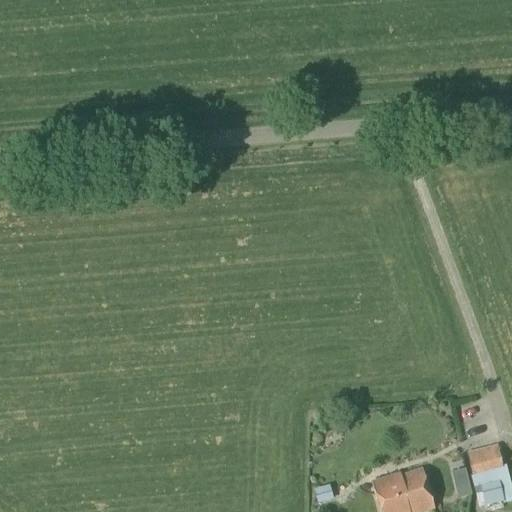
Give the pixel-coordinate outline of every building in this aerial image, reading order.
[(472,426),(477,445),(488,442),(482,423),(472,426)] [(478,490),(482,509),(511,502),(511,496),(504,466),(501,467),(496,448),(464,456),(472,492),(478,490)] [(372,484),(379,511),(430,511),(433,511),(421,471),(400,478),(400,476),(372,484)] [(332,501),(329,488),(314,493),(317,505),(332,501)] [(468,489),(454,492),(456,500),(470,497),(468,489)]
